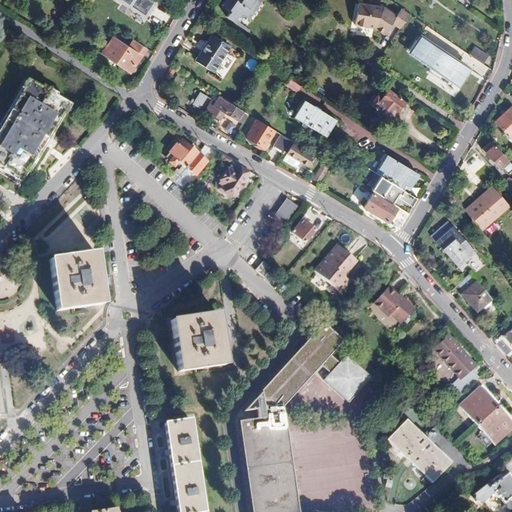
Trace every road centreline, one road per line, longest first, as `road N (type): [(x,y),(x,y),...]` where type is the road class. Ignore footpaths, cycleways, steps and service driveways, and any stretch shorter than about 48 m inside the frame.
road 1 (residential): [(398,250),(136,100)]
road 2 (residential): [(511,47),(504,74),(398,250)]
road 3 (residential): [(0,238),(136,100)]
road 4 (residential): [(511,381),(398,250)]
road 5 (residential): [(136,100),(0,15)]
road 6 (unclassified): [(408,408),(460,463),(412,511)]
